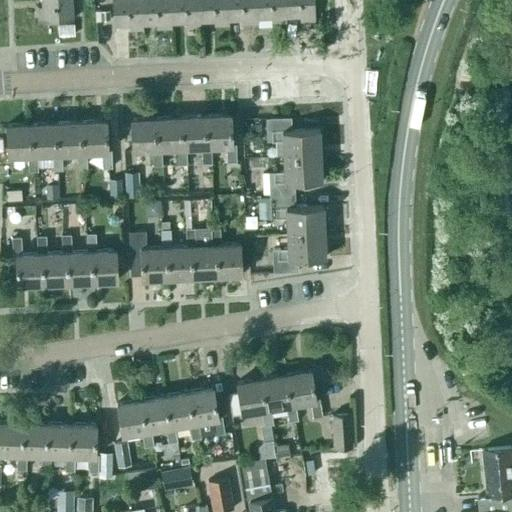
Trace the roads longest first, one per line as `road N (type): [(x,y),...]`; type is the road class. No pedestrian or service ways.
road 1 (secondary): [(410,511),(397,255),(403,161),(444,0)]
road 2 (residential): [(0,354),(79,350),(368,301)]
road 3 (residential): [(0,85),(357,70)]
road 4 (unclassified): [(368,301),(357,70)]
road 5 (unclassified): [(380,511),(368,301)]
